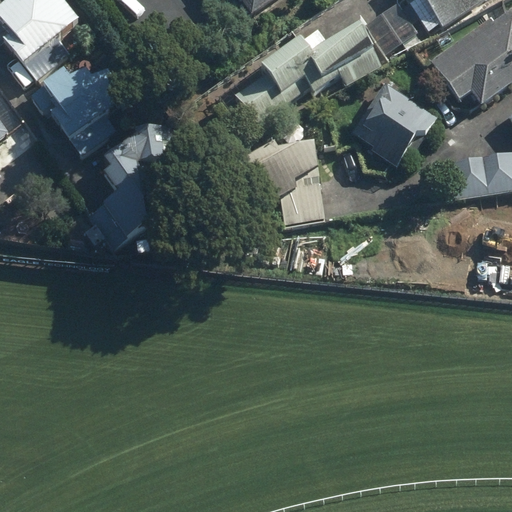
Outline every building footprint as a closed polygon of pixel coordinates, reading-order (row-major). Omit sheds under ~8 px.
[(52,0),(18,0),(0,14),(0,48),(22,77),(25,74),(39,92),(73,66),(60,49),(79,34),(52,0)] [(235,0),(253,25),(287,0),(235,0)] [(440,32),(444,37),(495,0),(401,0),(430,39),(440,32)] [(398,11),(366,31),(386,63),(418,43),(398,11)] [(491,18),(432,60),(461,100),(474,90),(485,105),(511,86),(511,11),(495,24),(491,18)] [(355,32),(313,67),(296,47),(261,76),(264,80),(234,104),(260,136),(304,100),(298,93),(314,80),(321,89),(369,49),(355,32)] [(28,100),(68,153),(137,100),(97,48),(73,66),(39,92),(28,100)] [(438,119),(386,83),(351,133),(398,165),(418,136),(424,140),(438,119)] [(0,137),(8,131),(0,120),(0,137)] [(109,204),(88,216),(113,258),(161,230),(134,184),(144,178),(141,173),(178,168),(174,134),(127,140),(129,154),(104,168),(108,176),(97,182),(109,204)] [(325,221),(315,139),(278,145),(275,139),(239,160),(262,204),(280,195),(284,228),(325,221)] [(511,151),(448,161),(454,200),(511,191),(511,151)]
